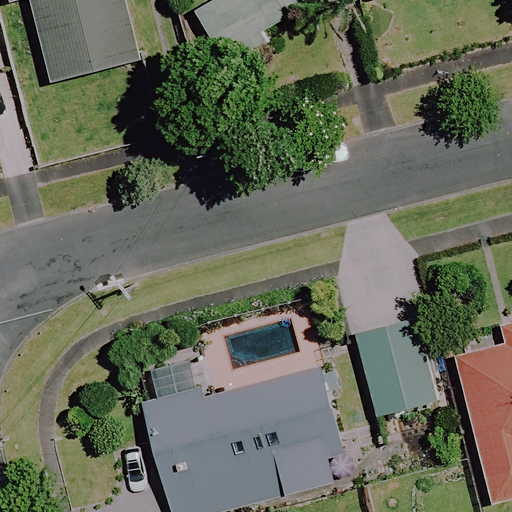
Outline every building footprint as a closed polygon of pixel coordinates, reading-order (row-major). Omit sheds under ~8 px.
[(11,0),(12,4),(27,0),(48,84),(138,62),(122,0),(11,0)] [(261,31),(327,2),(325,0),(215,0),(193,10),(209,47),(200,51),(210,73),(219,69),(268,47),(261,31)] [(434,404),(411,312),(351,327),(374,419),(434,404)] [(511,323),(494,328),(499,350),(454,361),(489,506),(511,500),(511,323)] [(205,401),(202,388),(140,404),(168,511),(228,511),(333,485),(326,458),(341,454),(319,370),(306,374),(205,401)]
